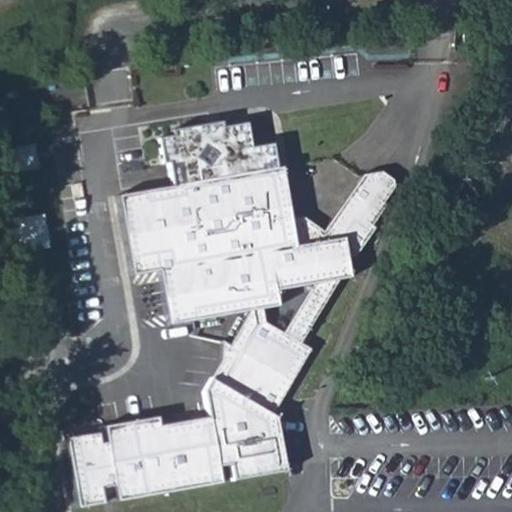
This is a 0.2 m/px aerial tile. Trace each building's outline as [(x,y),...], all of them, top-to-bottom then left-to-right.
[(150,246),(162,244),(165,265),(171,300),(255,287),(255,306),(237,331),(230,343),(204,382),(204,393),(155,399),(153,390),(99,398),(102,415),(94,416),(92,404),(58,409),(70,481),(100,477),(97,459),(112,457),(115,476),(213,463),(211,444),(221,443),(224,461),(280,453),(271,402),(267,395),(305,335),(298,329),(342,255),(352,254),(352,248),(350,245),(348,227),(360,224),(374,196),(374,192),(384,173),(382,167),(392,150),(375,138),(359,143),(329,203),(307,192),(293,194),(284,142),(279,142),(275,120),(252,123),(248,97),(229,99),(227,91),(170,100),(171,110),(155,111),(160,138),(165,138),(166,149),(178,148),(180,158),(115,166),(130,249),(150,246)] [(35,141),(5,147),(10,170),(40,164),(35,141)] [(45,210),(14,216),(20,249),(51,243),(45,210)] [(150,246),(154,267),(165,265),(162,244),(150,246)] [(230,343),(237,331),(224,323),(223,338),(230,343)]
